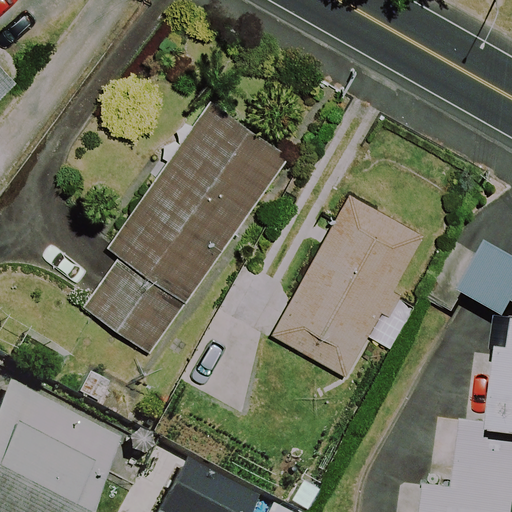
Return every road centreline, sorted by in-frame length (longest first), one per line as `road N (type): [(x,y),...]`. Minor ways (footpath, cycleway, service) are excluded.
road 1 (unknown): [(114,0),(0,153)]
road 2 (trunk): [(352,0),(511,93)]
